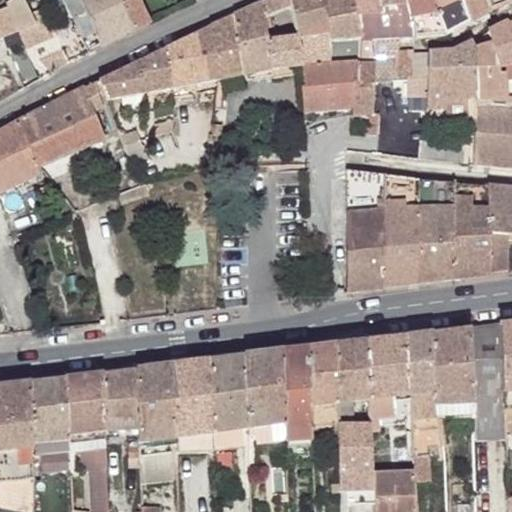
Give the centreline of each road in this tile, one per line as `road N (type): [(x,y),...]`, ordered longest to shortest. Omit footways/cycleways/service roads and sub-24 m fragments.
road 1 (primary): [(327,319),(0,360)]
road 2 (residential): [(327,319),(325,157),(219,159)]
road 3 (unclassified): [(226,0),(0,111)]
road 4 (primary): [(511,296),(327,319)]
